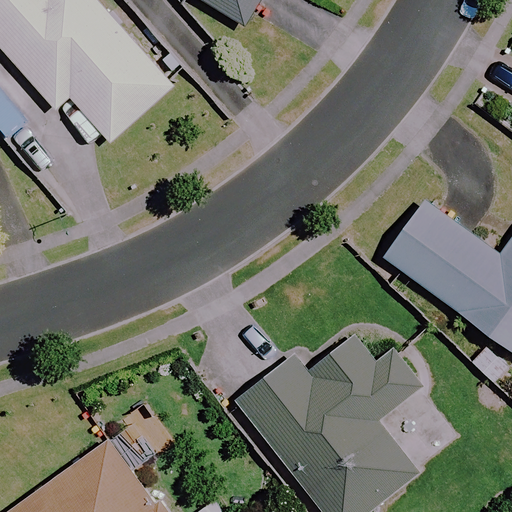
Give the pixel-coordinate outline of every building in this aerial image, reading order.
[(0,0),(0,54),(55,115),(69,102),(110,148),(170,94),(83,0),(0,0)] [(202,0),(250,27),(265,0),(202,0)] [(412,210),(365,267),(495,372),(511,351),(511,218),(477,262),(412,210)] [(205,423),(281,511),(355,511),(393,481),(352,431),(395,396),(345,335),(288,382),(274,365),(205,423)] [(134,511),(88,443),(0,506),(0,511),(134,511)]
